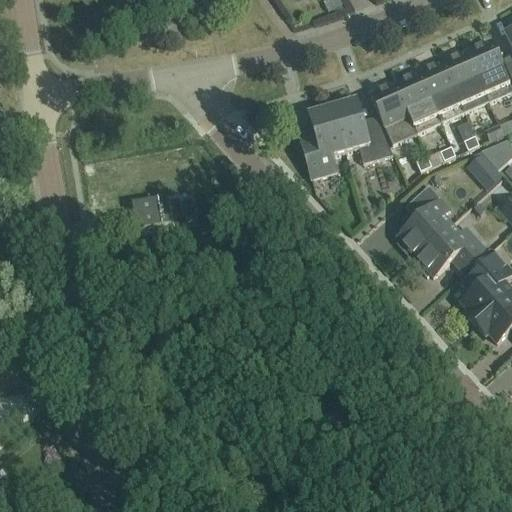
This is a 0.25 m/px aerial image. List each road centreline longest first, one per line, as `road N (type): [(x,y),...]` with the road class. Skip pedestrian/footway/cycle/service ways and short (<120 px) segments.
road 1 (residential): [(511,457),(214,121),(184,73)]
road 2 (tertiary): [(106,511),(37,92)]
road 3 (residential): [(184,73),(297,50),(418,0)]
road 4 (residential): [(37,92),(184,73)]
